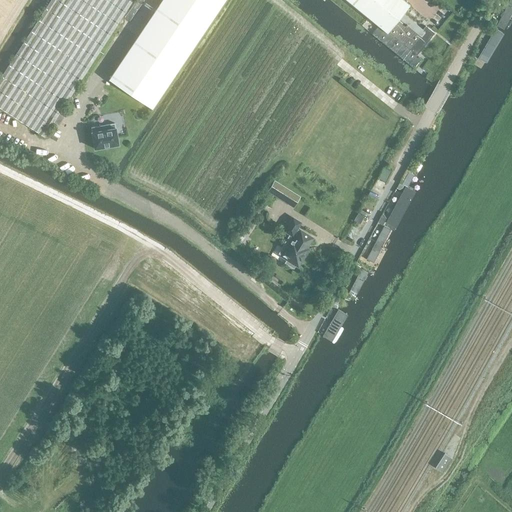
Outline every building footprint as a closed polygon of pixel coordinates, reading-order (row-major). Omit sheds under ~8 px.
[(49,0),(0,76),(0,107),(44,136),(132,0),(49,0)] [(161,0),(109,79),(151,108),(224,0),(161,0)] [(347,0),(378,25),(372,33),(414,67),(421,59),(416,55),(434,33),(425,26),(422,30),(402,13),(409,5),(403,0),(347,0)] [(511,0),(498,0),(487,21),(503,29),(511,12),(511,0)] [(473,46),(487,55),(500,32),(486,24),(473,46)] [(91,127),(91,132),(91,133),(92,133),(94,147),(94,148),(95,148),(104,146),(104,147),(105,147),(105,146),(108,146),(109,146),(117,144),(118,144),(118,143),(115,128),(116,128),(115,127),(114,123),(91,127)] [(377,176),(383,179),(388,170),(382,167),(377,176)] [(378,220),(392,228),(414,188),(408,185),(414,173),(406,169),(378,220)] [(267,190),(293,206),(300,195),(274,178),(267,190)] [(361,221),(364,214),(357,212),(355,219),(361,221)] [(288,234),(287,237),(280,247),(281,248),(279,252),(287,257),(285,259),(292,264),(293,261),(295,262),(305,247),(303,246),(309,236),(297,229),(302,222),(292,216),(283,231),(288,234)] [(238,230),(246,236),(252,228),(244,222),(238,230)] [(356,261),(371,268),(391,230),(376,223),(356,261)] [(340,288),(355,296),(368,272),(353,265),(340,288)] [(284,308),(296,314),(299,307),(286,301),(284,308)] [(332,305),(316,332),(331,341),(347,314),(332,305)] [(444,472),(453,458),(445,453),(436,467),(444,472)]
